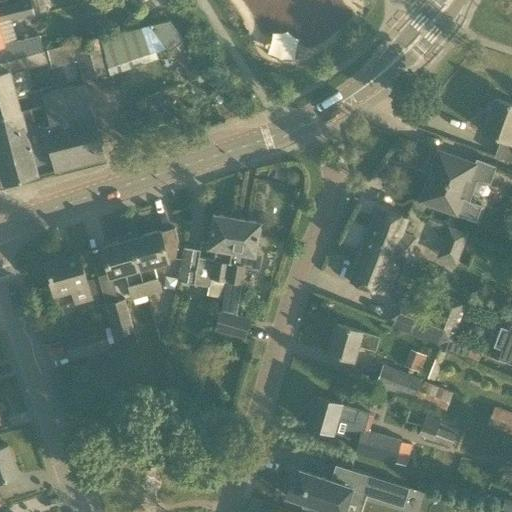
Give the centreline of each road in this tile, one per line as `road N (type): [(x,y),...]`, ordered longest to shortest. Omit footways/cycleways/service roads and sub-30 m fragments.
road 1 (tertiary): [(0,229),(316,117),(370,82),(449,0)]
road 2 (unclassified): [(226,511),(299,275),(330,202),(332,165)]
road 3 (unclassified): [(81,511),(0,275)]
